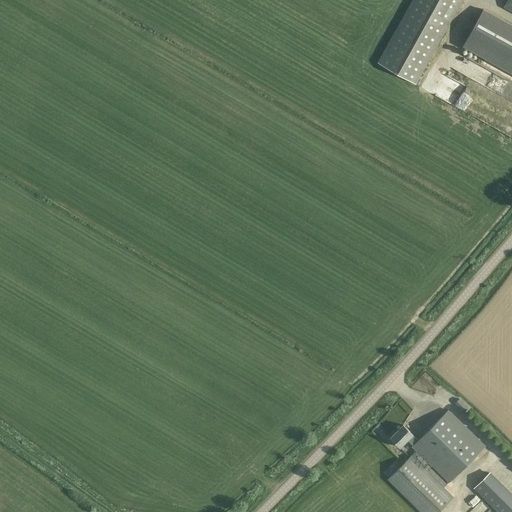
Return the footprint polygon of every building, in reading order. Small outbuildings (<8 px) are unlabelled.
[(462,0),(411,0),(377,63),(416,84),(462,0)] [(511,25),(483,9),(463,45),(511,72),(511,25)] [(468,408),(459,399),(454,403),(463,413),(468,408)] [(483,445),(448,410),(418,441),(412,435),(412,434),(403,425),(390,438),(399,447),(407,439),(413,445),(417,449),(388,480),(421,511),(437,511),(453,497),(444,488),(447,484),(427,464),(428,462),(448,482),(483,445)] [(511,511),(511,492),(491,470),(473,487),(497,511),(511,511)]
